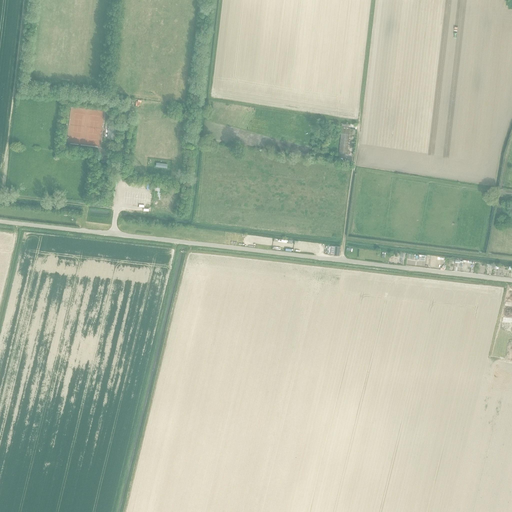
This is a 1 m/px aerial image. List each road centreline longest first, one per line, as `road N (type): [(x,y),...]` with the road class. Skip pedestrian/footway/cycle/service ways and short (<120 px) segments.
road 1 (unclassified): [(511,280),(0,220)]
road 2 (track): [(342,260),(372,0)]
